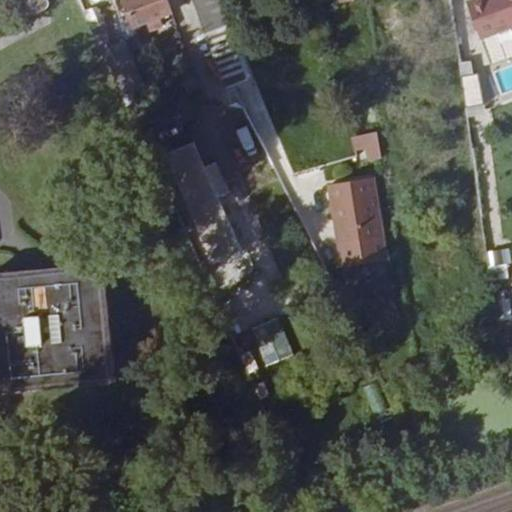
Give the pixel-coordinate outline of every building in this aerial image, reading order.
[(0,0),(0,6),(10,2),(15,16),(17,18),(20,19),(22,18),(47,9),(49,6),(50,5),(50,3),(48,0),(0,0)] [(121,0),(133,28),(147,23),(161,18),(172,14),(166,0),(121,0)] [(227,0),(193,0),(206,38),(237,26),(227,0)] [(511,0),(471,0),(467,2),(481,39),(511,28),(511,0)] [(94,8),(85,11),(96,36),(105,32),(94,8)] [(164,26),(161,18),(147,23),(150,31),(164,26)] [(237,26),(206,38),(227,90),(255,78),(237,26)] [(103,50),(123,94),(145,84),(128,41),(103,50)] [(462,67),(475,65),(472,48),(460,49),(462,67)] [(377,132),(353,134),(356,161),(380,159),(377,132)] [(192,142),(165,155),(215,265),(243,252),(218,197),(231,191),(218,162),(204,168),(192,142)] [(346,268),(390,260),(375,177),(331,186),(346,268)] [(8,392),(9,391),(40,388),(40,381),(76,377),(77,384),(106,381),(107,381),(108,381),(109,380),(110,380),(111,380),(112,379),(112,378),(113,378),(113,376),(114,376),(114,375),(115,374),(115,373),(115,372),(115,371),(115,370),(104,273),(104,272),(104,271),(104,270),(103,269),(102,268),(102,267),(101,267),(100,266),(99,265),(98,265),(97,265),(96,264),(95,264),(94,264),(93,264),(65,267),(66,274),(53,276),(53,282),(38,284),(36,277),(29,278),(28,271),(0,273),(0,387),(1,388),(1,389),(2,389),(3,390),(4,390),(5,391),(6,391),(7,391),(8,392)] [(53,276),(36,277),(38,284),(53,282),(53,276)] [(277,316),(249,328),(266,365),(294,353),(277,316)]
